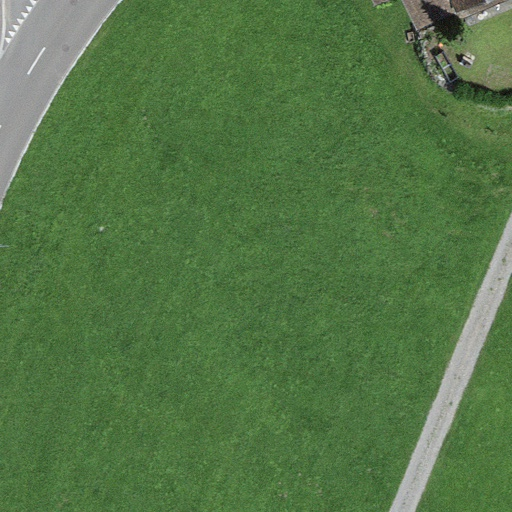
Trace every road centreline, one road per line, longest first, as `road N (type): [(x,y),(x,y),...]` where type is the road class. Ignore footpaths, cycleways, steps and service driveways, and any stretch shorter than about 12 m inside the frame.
road 1 (track): [(511,243),(401,511)]
road 2 (tertiary): [(0,128),(80,0)]
